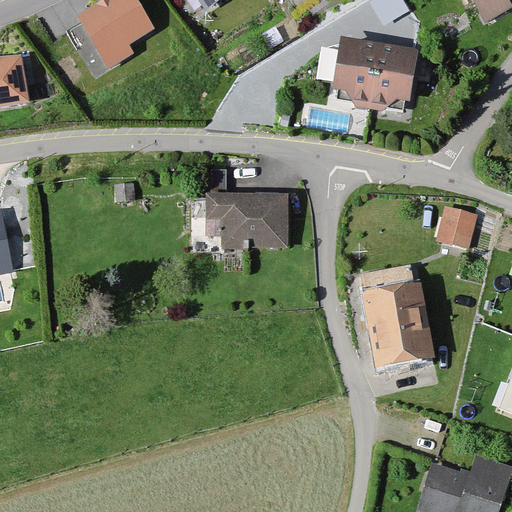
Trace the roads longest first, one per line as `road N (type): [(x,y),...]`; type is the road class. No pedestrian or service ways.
road 1 (residential): [(334,156),(327,284),(360,415),(354,511)]
road 2 (residential): [(0,154),(165,140),(334,156)]
road 3 (residential): [(445,180),(511,74)]
